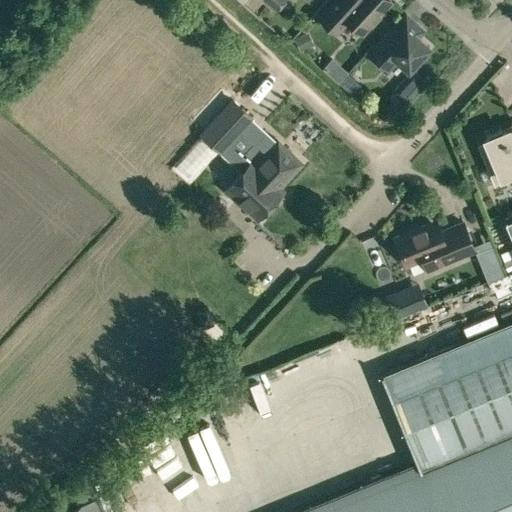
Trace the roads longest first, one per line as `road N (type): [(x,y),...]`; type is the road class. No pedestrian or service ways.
road 1 (residential): [(386,161),(382,183),(304,265),(271,258),(255,239)]
road 2 (residential): [(386,161),(496,43)]
road 3 (track): [(386,161),(283,74)]
